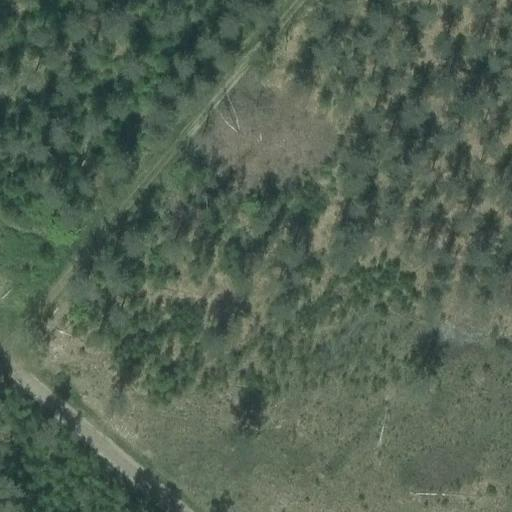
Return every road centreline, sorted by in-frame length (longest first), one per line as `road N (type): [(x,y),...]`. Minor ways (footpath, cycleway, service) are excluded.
road 1 (track): [(0,354),(302,0)]
road 2 (track): [(174,511),(0,356)]
